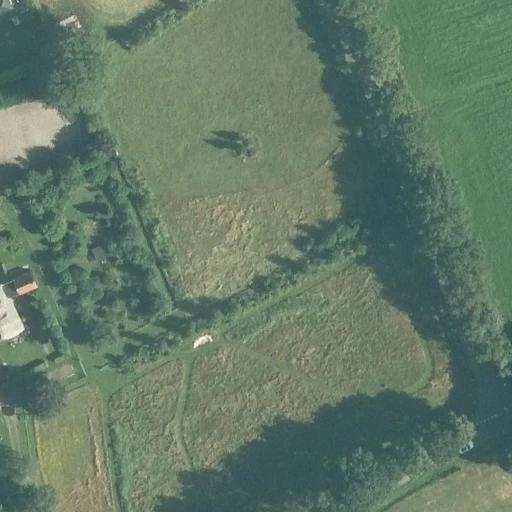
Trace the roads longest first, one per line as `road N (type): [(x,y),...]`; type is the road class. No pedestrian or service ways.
road 1 (unclassified): [(501,426),(334,0)]
road 2 (tertiary): [(338,511),(501,426)]
